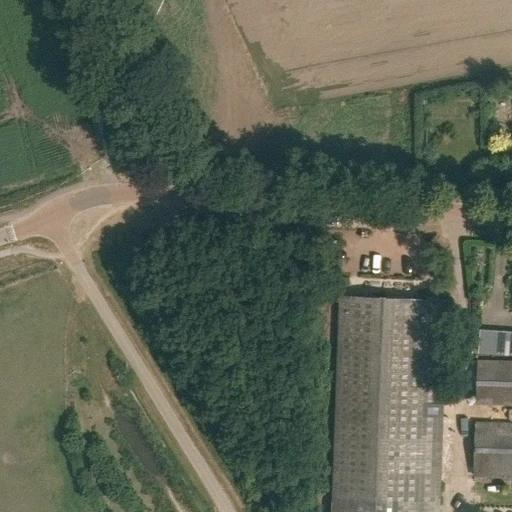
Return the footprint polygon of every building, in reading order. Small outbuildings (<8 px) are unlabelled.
[(349,287),(349,278),(341,278),(341,287),(349,287)] [(338,296),(330,511),(439,511),(447,300),(338,296)] [(511,352),(511,331),(480,329),(478,350),(511,352)] [(511,361),(477,360),(476,402),(511,403),(511,361)] [(511,423),(475,422),(474,476),(511,476),(511,423)]
